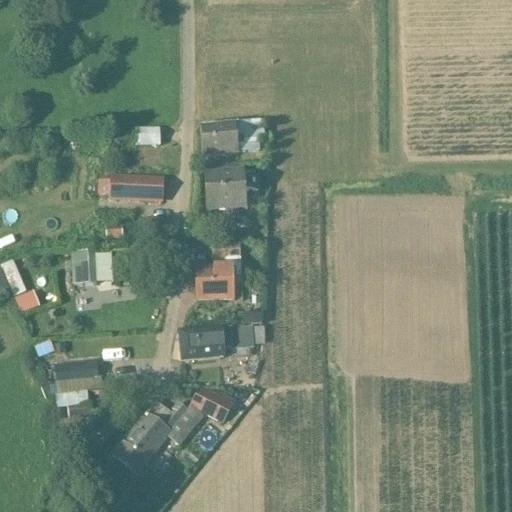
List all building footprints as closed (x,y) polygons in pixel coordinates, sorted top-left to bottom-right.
[(199,129),(202,159),(258,153),(257,138),(263,137),(262,123),(199,129)] [(134,132),(134,150),(159,149),(159,131),(134,132)] [(245,207),(244,194),(259,193),(258,176),(243,177),(222,179),(221,173),(203,174),(205,214),(223,213),(223,208),(245,207)] [(98,182),(98,196),(108,197),(108,203),(116,204),(162,205),(162,180),(114,178),(109,178),(109,183),(98,182)] [(106,243),(122,242),(121,228),(105,229),(106,243)] [(239,248),(210,249),(211,260),(221,259),(221,269),(195,270),(196,304),(232,303),(232,280),(241,280),(239,248)] [(70,255),(72,289),(96,287),(95,254),(70,255)] [(0,271),(0,298),(11,294),(13,300),(25,295),(12,264),(0,268),(1,271),(0,271)] [(28,295),(13,301),(20,317),(34,311),(28,295)] [(242,326),(258,327),(262,327),(262,316),(242,315),(242,326)] [(214,331),(178,334),(180,364),(216,362),(216,361),(223,361),(223,352),(232,352),(232,351),(235,350),(236,358),(249,358),(248,350),(250,350),(252,349),(252,344),(251,330),(230,330),(214,331)] [(54,356),(64,355),(63,347),(53,348),(54,356)] [(95,364),(53,368),(55,389),(97,385),(95,364)] [(136,478),(167,440),(178,449),(205,417),(212,422),(222,427),(234,404),(215,395),(214,397),(201,390),(190,410),(187,413),(178,405),(169,415),(156,405),(112,459),(136,478)] [(69,424),(92,421),(90,404),(66,407),(69,424)]
